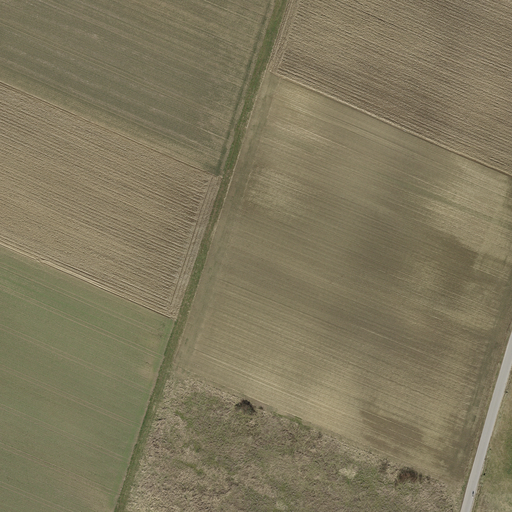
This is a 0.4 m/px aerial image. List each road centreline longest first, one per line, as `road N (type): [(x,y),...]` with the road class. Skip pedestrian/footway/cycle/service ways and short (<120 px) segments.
road 1 (track): [(120,511),(283,0)]
road 2 (unclassified): [(511,348),(465,511)]
